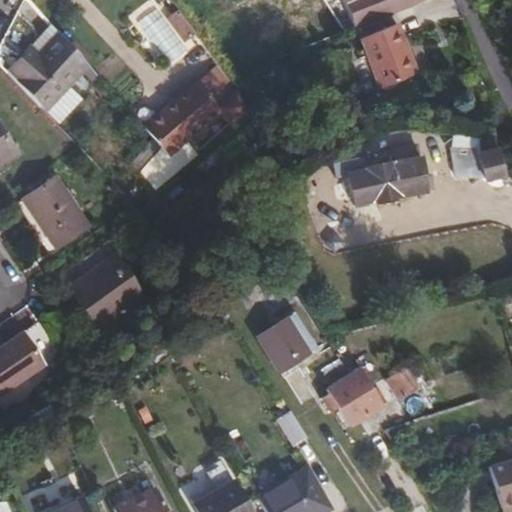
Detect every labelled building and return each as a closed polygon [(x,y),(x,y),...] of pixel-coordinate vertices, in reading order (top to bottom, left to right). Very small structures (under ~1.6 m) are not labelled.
[(343,0),(348,8),(358,28),(425,0),(343,0)] [(397,25),(361,40),(381,89),(417,74),(397,25)] [(44,103),(86,64),(57,27),(11,70),(44,103)] [(136,116),(191,74),(168,45),(113,88),(136,116)] [(146,128),(201,87),(191,74),(136,116),(146,128)] [(0,118),(0,161),(20,148),(0,118)] [(447,144),(454,184),(500,176),(495,149),(476,153),(473,139),(447,144)] [(434,191),(431,174),(422,175),(412,140),(390,144),(392,158),(384,160),(364,164),(365,168),(345,172),(353,207),(434,191)] [(392,158),(390,144),(385,145),(386,154),(383,154),(384,160),(392,158)] [(58,171),(26,193),(59,244),(92,222),(58,171)] [(150,296),(123,253),(95,271),(102,282),(82,295),(103,327),(150,296)] [(102,282),(95,271),(75,284),(82,295),(102,282)] [(289,314),(262,331),(283,366),(310,350),(289,314)] [(0,390),(2,394),(65,352),(43,318),(0,347),(0,390)] [(420,388),(405,363),(386,375),(401,400),(420,388)] [(382,404),(360,368),(327,388),(330,392),(341,410),(350,424),(382,404)] [(341,410),(330,392),(323,397),(333,414),(341,410)] [(220,490),(198,504),(202,511),(253,511),(224,463),(210,472),(220,490)] [(511,465),(493,471),(504,511),(511,508),(511,465)] [(266,503),(314,475),(310,467),(260,494),(266,503)] [(324,511),(333,507),(314,475),(266,503),(270,511),(324,511)] [(95,511),(88,495),(48,511),(95,511)] [(175,511),(168,495),(127,511),(175,511)] [(0,511),(17,511),(11,499),(0,503),(0,511)]
